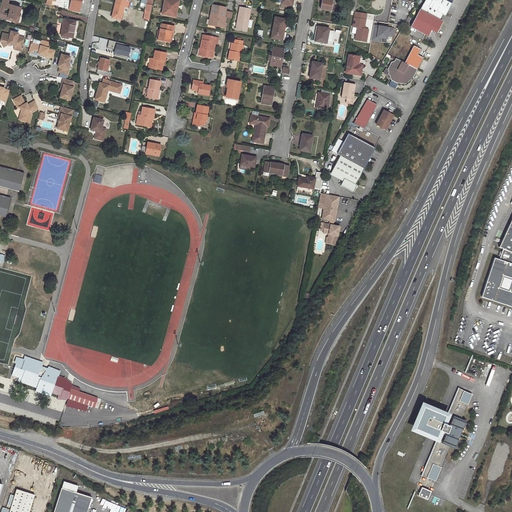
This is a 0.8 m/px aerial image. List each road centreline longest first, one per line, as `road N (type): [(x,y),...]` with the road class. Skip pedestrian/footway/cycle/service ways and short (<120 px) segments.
road 1 (trunk): [(511,46),(305,511)]
road 2 (trunk): [(511,30),(413,220),(333,335),(287,454)]
road 3 (trunk): [(320,511),(511,76)]
road 4 (trunk): [(372,489),(416,381),(464,208),(511,97)]
road 5 (secondary): [(255,478),(194,483),(95,472)]
road 6 (residential): [(306,0),(278,151)]
road 7 (secondary): [(95,472),(232,511)]
